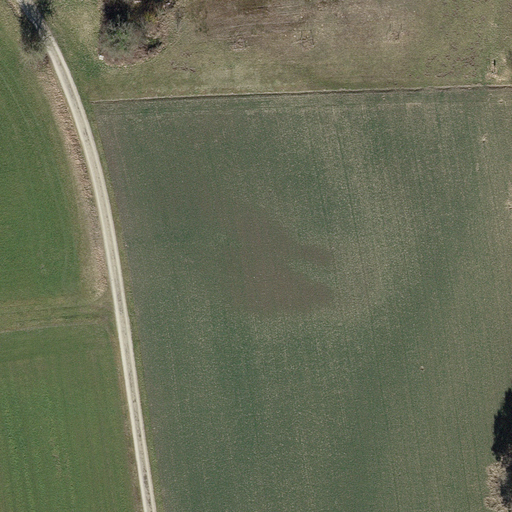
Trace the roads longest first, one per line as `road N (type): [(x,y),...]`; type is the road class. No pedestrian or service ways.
road 1 (track): [(151,511),(95,165),(54,53),(23,0)]
road 2 (track): [(0,315),(121,304)]
